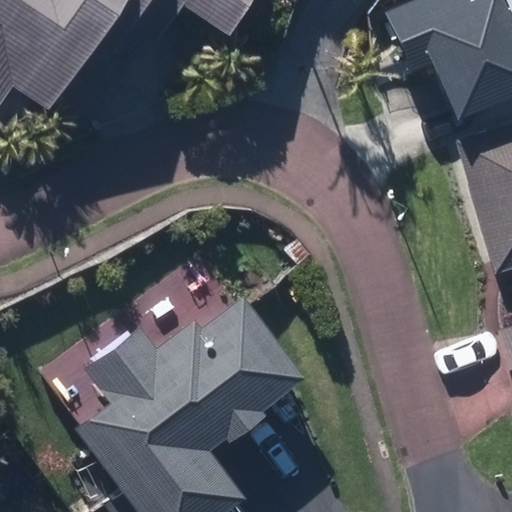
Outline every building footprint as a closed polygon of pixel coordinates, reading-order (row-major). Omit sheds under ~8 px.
[(194,0),(230,23),(244,0),(0,0),(0,99),(18,72),(52,94),(113,3),(160,34),(182,0),(194,0)] [(439,61),(457,108),(511,87),(511,0),(482,0),(474,3),(473,0),(409,0),(389,8),(413,71),(439,61)] [(511,321),(497,326),(511,376),(511,119),(453,137),(490,262),(511,255),(511,321)] [(111,401),(75,428),(117,482),(98,497),(110,511),(221,511),(220,509),(229,502),(191,451),(204,441),(288,374),(234,302),(194,333),(187,324),(152,353),(132,329),(84,366),(105,395),(111,401)] [(0,436),(0,460),(24,489),(39,477),(3,433),(0,436)]
